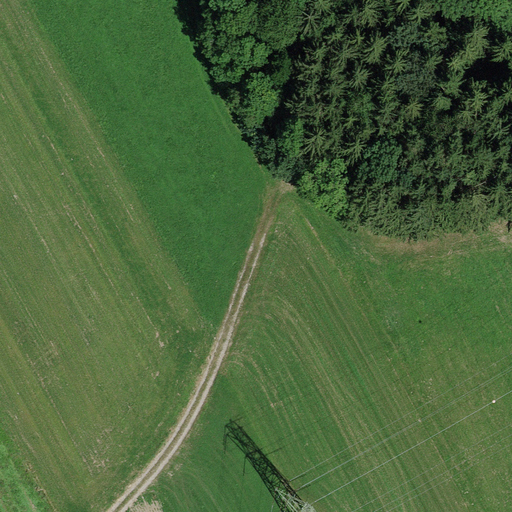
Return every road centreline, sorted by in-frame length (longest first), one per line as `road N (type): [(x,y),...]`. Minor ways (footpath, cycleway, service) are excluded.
road 1 (track): [(122,511),(191,421),(274,169)]
road 2 (track): [(282,0),(297,32),(274,169)]
